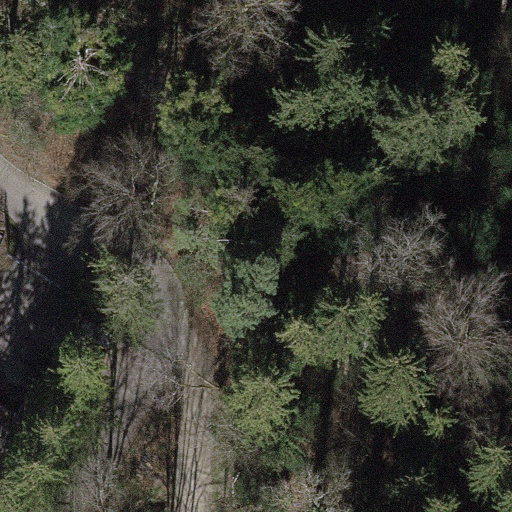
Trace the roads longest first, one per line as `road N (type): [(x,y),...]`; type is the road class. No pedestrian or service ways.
road 1 (track): [(0,16),(101,53),(242,151),(511,481)]
road 2 (track): [(150,321),(188,351),(202,391),(201,511)]
